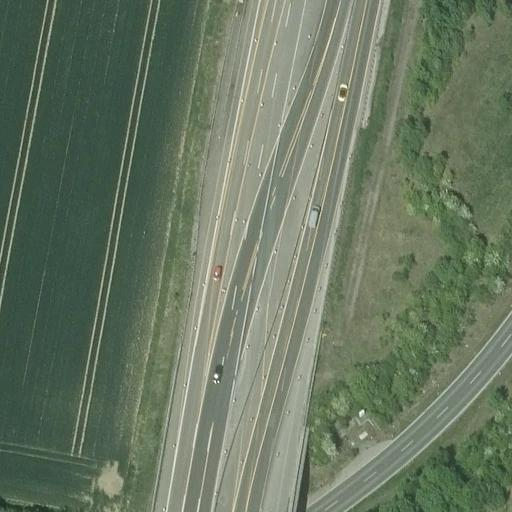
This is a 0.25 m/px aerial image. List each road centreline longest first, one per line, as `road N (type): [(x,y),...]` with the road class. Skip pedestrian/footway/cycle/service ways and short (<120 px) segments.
road 1 (motorway): [(289,0),(238,237),(193,511)]
road 2 (motorway): [(254,511),(348,0)]
road 3 (tertiary): [(511,325),(434,417),(306,511)]
